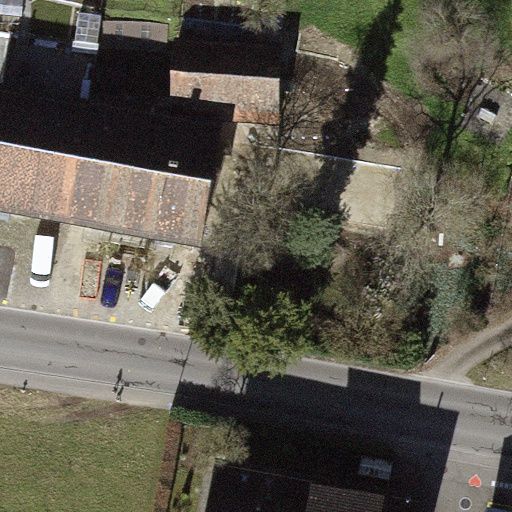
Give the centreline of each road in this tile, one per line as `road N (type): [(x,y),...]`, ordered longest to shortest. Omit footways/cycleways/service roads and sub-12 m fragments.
road 1 (secondary): [(511,426),(0,344)]
road 2 (track): [(511,343),(405,404)]
